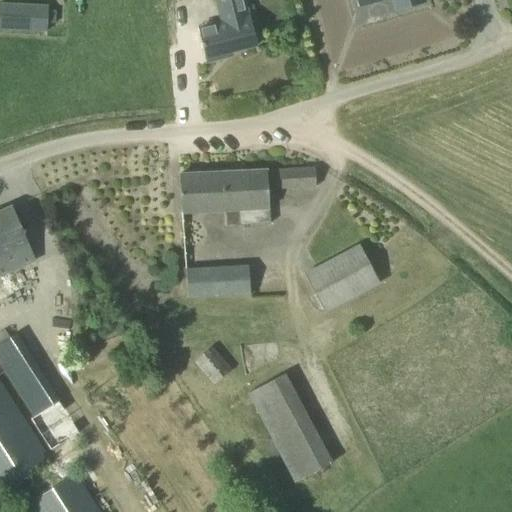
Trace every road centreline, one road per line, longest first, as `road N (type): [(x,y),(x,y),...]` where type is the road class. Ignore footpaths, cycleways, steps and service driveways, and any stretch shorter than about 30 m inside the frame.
road 1 (unclassified): [(0,166),(64,142),(207,130),(306,108)]
road 2 (track): [(511,275),(334,141),(306,108)]
road 3 (unclassified): [(499,43),(306,108)]
